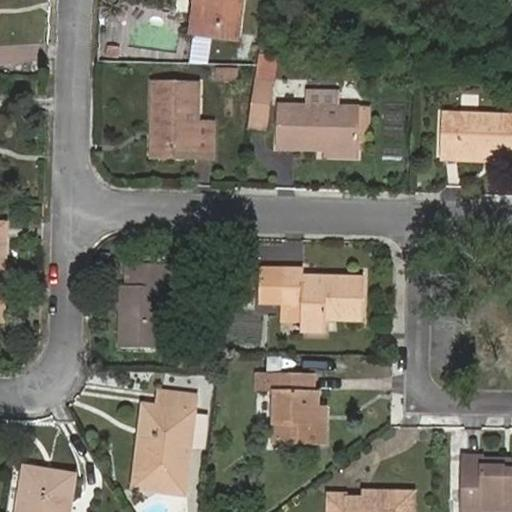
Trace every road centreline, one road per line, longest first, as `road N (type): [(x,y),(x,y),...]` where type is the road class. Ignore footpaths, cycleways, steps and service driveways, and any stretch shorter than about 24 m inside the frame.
road 1 (residential): [(73,207),(414,217)]
road 2 (residential): [(414,217),(419,410),(511,413)]
road 3 (residential): [(0,382),(67,384),(73,207)]
road 4 (residential): [(73,207),(76,0)]
